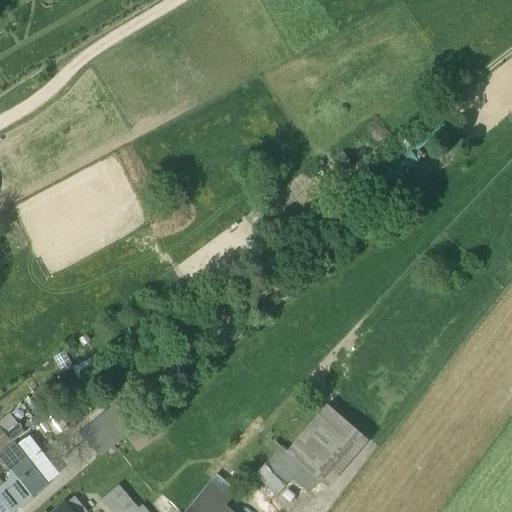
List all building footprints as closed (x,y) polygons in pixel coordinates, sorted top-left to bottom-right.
[(35,426),(62,405),(48,387),(21,407),(35,426)] [(367,440),(327,405),(287,451),(320,480),(329,488),(367,440)] [(140,451),(162,436),(152,421),(129,436),(140,451)] [(110,422),(85,442),(98,458),(123,437),(110,422)] [(0,452),(12,443),(0,427),(0,452)] [(0,483),(0,511),(10,511),(45,486),(14,441),(12,443),(0,452),(0,463),(6,471),(6,479),(0,483)] [(320,480),(280,447),(256,474),(279,493),(292,478),(308,493),(320,480)] [(235,491),(216,475),(210,481),(202,491),(222,507),(235,491)] [(130,511),(136,507),(117,486),(99,502),(108,511),(130,511)] [(228,511),(222,507),(202,491),(189,506),(195,511),(228,511)]
